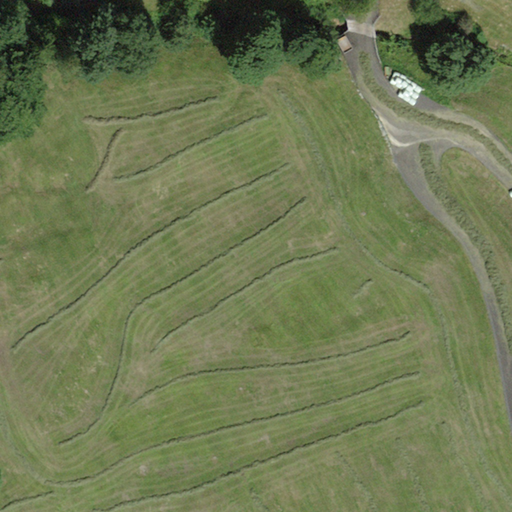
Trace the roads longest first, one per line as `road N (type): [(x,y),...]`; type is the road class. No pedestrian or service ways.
road 1 (track): [(511,383),(492,286),(420,167),(425,147),(453,132),(483,144),(511,175)]
road 2 (track): [(425,147),(375,85),(363,49),(371,0)]
